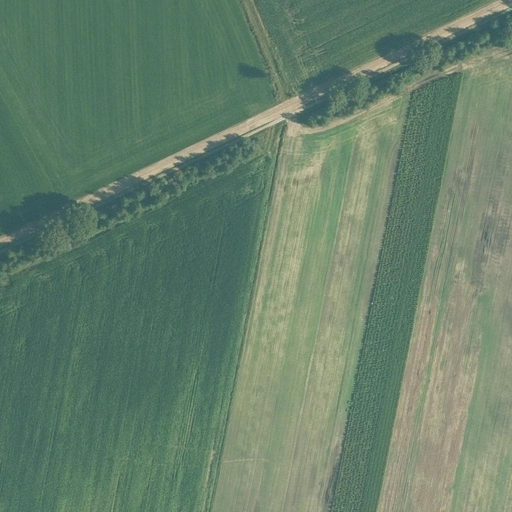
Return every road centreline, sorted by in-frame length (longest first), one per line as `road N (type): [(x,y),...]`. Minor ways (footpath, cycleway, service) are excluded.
road 1 (track): [(0,243),(293,106)]
road 2 (track): [(293,106),(511,0)]
